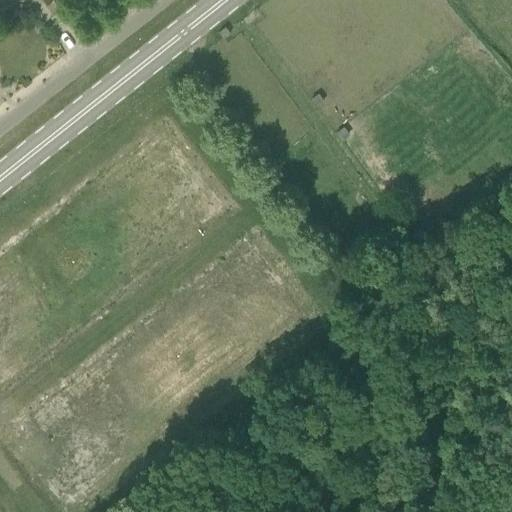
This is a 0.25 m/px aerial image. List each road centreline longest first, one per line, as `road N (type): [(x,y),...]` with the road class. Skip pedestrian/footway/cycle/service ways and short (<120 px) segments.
road 1 (secondary): [(0,179),(225,0)]
road 2 (unclassified): [(0,128),(162,0)]
